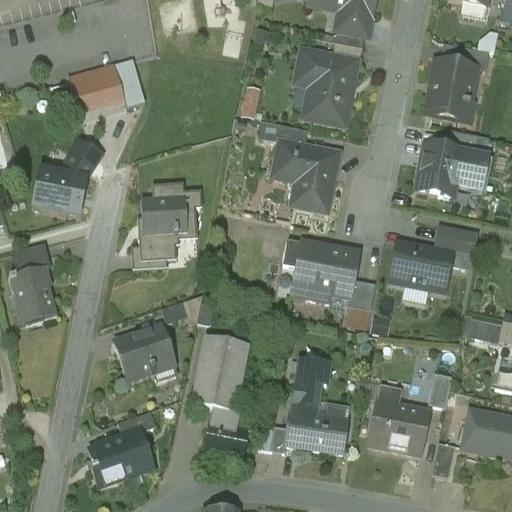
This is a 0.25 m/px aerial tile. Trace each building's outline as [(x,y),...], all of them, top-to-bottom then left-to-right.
[(272,0),(258,0),(256,9),(270,12),(272,0)] [(373,0),(308,0),(307,11),(337,17),(333,37),(363,42),(366,43),(373,0)] [(447,0),(447,5),(484,12),(486,0),(447,0)] [(511,0),(504,0),(503,12),(511,14),(511,0)] [(363,42),(333,37),(331,48),(334,48),(361,54),(363,42)] [(361,54),(334,48),(331,63),(355,68),(354,69),(359,70),(362,54),(361,54)] [(488,58),(443,49),(440,67),(476,74),(475,75),(485,77),(488,58)] [(331,63),(300,57),(293,89),(309,92),(303,122),(342,131),(354,69),(355,68),(331,63)] [(440,67),(436,66),(425,118),(460,126),(463,111),(472,112),(473,108),(469,108),(475,75),(476,74),(440,67)] [(113,72),(67,85),(73,107),(119,94),(113,72)] [(246,119),(259,120),(261,91),(248,90),(246,119)] [(307,137),(275,131),(271,147),(278,149),(303,154),(304,152),(307,137)] [(478,142),(448,136),(443,154),(444,154),(461,158),(460,159),(473,162),(478,142)] [(338,159),(304,152),(303,154),(278,149),(271,183),(295,187),(291,210),(327,216),(333,182),(331,182),(335,161),(337,161),(338,159)] [(443,154),(424,149),(414,196),(436,200),(439,188),(454,191),(460,159),(461,158),(444,154),(443,154)] [(182,189),(151,190),(152,204),(140,205),(142,241),(138,241),(138,253),(130,253),(132,275),(167,273),(166,266),(175,266),(175,252),(178,252),(178,247),(196,245),(194,215),(200,214),(200,197),(183,198),(182,189)] [(9,234),(0,236),(0,261),(15,258),(9,234)] [(356,258),(302,248),(286,245),(281,271),(296,274),(291,301),(310,305),(310,306),(328,309),(330,300),(346,304),(347,304),(351,286),(356,258)] [(43,250),(16,258),(22,279),(14,281),(13,280),(7,282),(21,331),(56,321),(43,275),(49,273),(43,250)] [(450,260),(398,251),(392,285),(444,294),(450,260)] [(374,290),(351,286),(347,304),(346,304),(344,312),(366,317),(369,317),(374,290)] [(181,309),(160,316),(165,331),(186,324),(181,309)] [(225,315),(201,309),(196,331),(209,333),(209,332),(221,335),(225,315)] [(366,317),(345,313),(344,320),(342,330),(363,333),(366,317)] [(500,333),(472,327),(469,342),(497,347),(500,333)] [(511,329),(502,328),(500,333),(497,347),(511,350),(511,329)] [(161,334),(143,340),(143,341),(113,351),(125,388),(149,380),(150,385),(154,384),(151,376),(171,369),(161,334)] [(245,355),(205,346),(191,412),(216,418),(231,421),(231,419),(245,355)] [(451,383),(434,379),(427,411),(444,415),(451,383)] [(511,382),(497,379),(493,395),(511,399),(511,382)] [(344,428),(313,423),(317,386),(294,383),(289,420),(287,420),(285,435),(283,452),(284,452),(340,459),(344,428)] [(427,418),(381,409),(377,428),(372,427),(367,451),(418,461),(427,418)] [(511,423),(468,415),(460,455),(511,466),(511,423)] [(149,418),(116,430),(120,442),(126,440),(127,443),(139,439),(155,433),(149,418)] [(231,421),(216,418),(212,434),(207,433),(201,462),(224,466),(223,469),(239,472),(246,440),(232,437),(236,420),(231,419),(231,421)] [(285,435),(273,433),(272,437),(267,459),(282,461),(284,452),(283,452),(285,435)] [(272,437),(259,435),(256,457),(267,459),(272,437)] [(120,442),(95,451),(95,453),(87,456),(93,473),(90,474),(97,495),(124,485),(124,482),(151,473),(139,439),(127,443),(126,440),(120,442)] [(452,453),(437,450),(431,482),(445,485),(452,453)]
